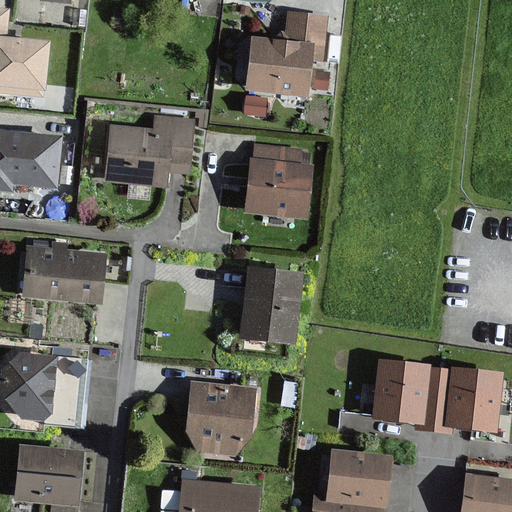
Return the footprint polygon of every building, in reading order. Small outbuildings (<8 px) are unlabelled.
[(6,12),(0,11),(0,91),(43,95),(48,43),(4,39),(6,12)] [(325,18),(288,14),(286,43),(253,39),(248,88),(306,94),(310,59),(321,60),(325,18)] [(188,172),(194,122),(156,117),(154,132),(113,127),(107,180),(166,187),(168,170),(188,172)] [(60,136),(0,131),(0,189),(11,191),(12,182),(56,185),(60,136)] [(300,151),(257,146),(255,161),(252,161),(247,210),(305,217),(310,167),(298,165),(300,151)] [(61,251),(30,248),(25,295),(97,302),(100,273),(102,256),(61,251)] [(299,275),(250,270),(244,334),(292,339),(299,275)] [(2,394),(24,417),(78,423),(84,361),(22,355),(6,369),(2,394)] [(382,361),(375,417),(418,421),(424,422),(430,367),(382,361)] [(430,367),(424,422),(418,421),(417,428),(451,432),(452,425),(446,424),(452,369),(430,367)] [(495,430),(501,375),(452,369),(446,424),(452,425),(495,430)] [(193,385),(189,434),(201,448),(235,452),(248,435),(252,390),(193,385)] [(77,477),(79,455),(53,452),(23,448),(17,498),(74,504),(77,477)] [(390,459),(333,453),(328,495),(328,501),(385,507),(390,459)] [(511,511),(511,481),(469,476),(464,511),(511,511)] [(253,511),(256,491),(185,483),(181,511),(253,511)] [(177,511),(180,487),(165,486),(162,511),(177,511)] [(315,493),(313,511),(384,511),(385,507),(328,501),(328,495),(315,493)]
